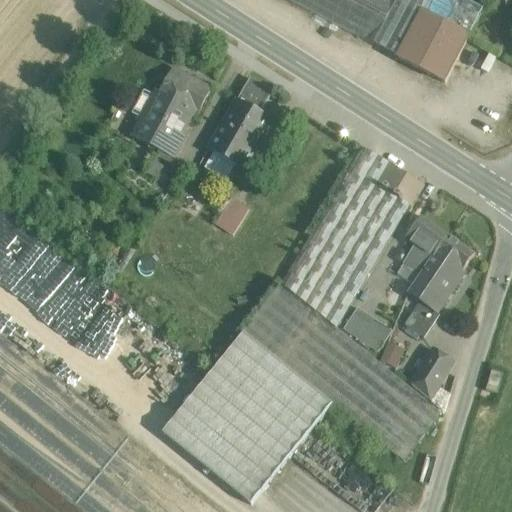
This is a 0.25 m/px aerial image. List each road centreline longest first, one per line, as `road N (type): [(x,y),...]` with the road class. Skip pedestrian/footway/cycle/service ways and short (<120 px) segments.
road 1 (secondary): [(511,201),(196,0)]
road 2 (unclassified): [(511,239),(433,511)]
